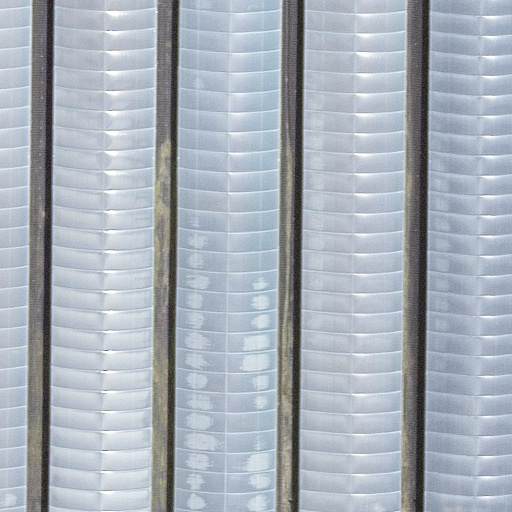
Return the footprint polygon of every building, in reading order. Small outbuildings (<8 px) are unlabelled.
[(0,0),(0,511),(32,511),(37,0),(0,0)] [(51,0),(46,511),(158,511),(163,0),(51,0)] [(177,0),(171,511),(282,511),(288,0),(177,0)] [(302,0),(295,511),(407,511),(414,0),(302,0)] [(511,511),(511,0),(426,0),(421,511),(511,511)]
